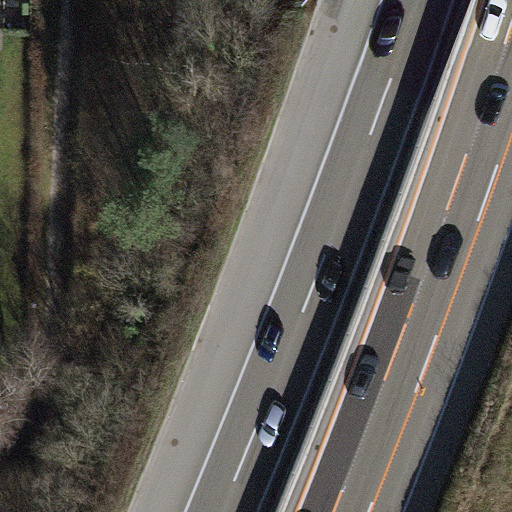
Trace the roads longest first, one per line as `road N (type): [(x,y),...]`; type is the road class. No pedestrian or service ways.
road 1 (motorway): [(414,0),(221,511)]
road 2 (motorway): [(343,511),(469,195),(511,62)]
